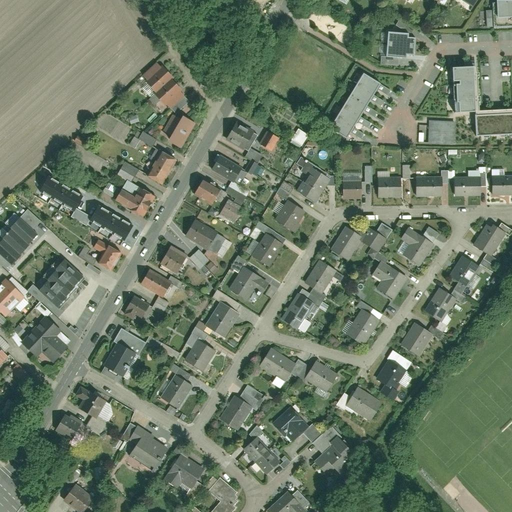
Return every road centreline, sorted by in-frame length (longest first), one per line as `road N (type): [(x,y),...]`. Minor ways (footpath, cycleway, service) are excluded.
road 1 (tertiary): [(73,366),(222,113)]
road 2 (residential): [(256,333),(365,362),(465,213)]
road 3 (residential): [(256,333),(332,219),(465,213)]
road 4 (residential): [(511,47),(436,52),(401,108),(399,130)]
road 5 (tertiary): [(0,491),(73,366)]
road 6 (residential): [(73,366),(194,435)]
road 7 (residential): [(152,0),(222,113)]
road 8 (tertiary): [(222,113),(288,0)]
